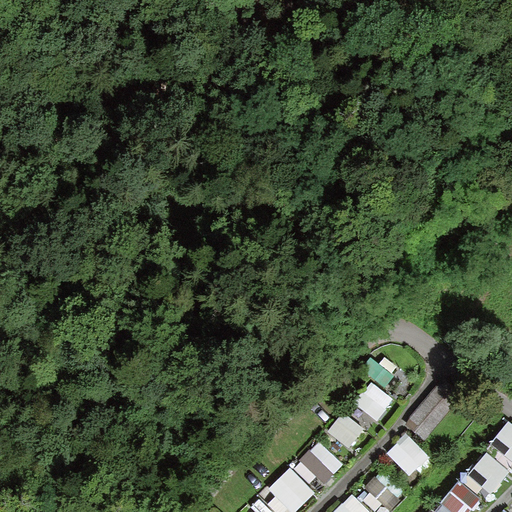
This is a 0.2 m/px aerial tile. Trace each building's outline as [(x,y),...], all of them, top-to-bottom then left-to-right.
[(379,356),(368,370),(388,386),(399,371),(379,356)] [(358,403),(381,421),(397,400),(375,382),(358,403)] [(409,423),(427,439),(461,401),(442,385),(409,423)] [(347,413),(332,433),(352,448),(367,428),(347,413)] [(511,458),(511,422),(507,420),(492,447),(511,458)] [(389,453),(413,476),(433,455),(409,432),(389,453)] [(330,483),(348,462),(322,441),(304,462),(330,483)] [(496,496),(511,466),(484,452),(468,481),(496,496)] [(284,511),(293,511),(317,495),(297,468),(268,490),(284,511)] [(462,480),(443,503),(454,511),(473,511),(485,498),(462,480)] [(263,511),(277,500),(270,493),(251,511),(263,511)]
